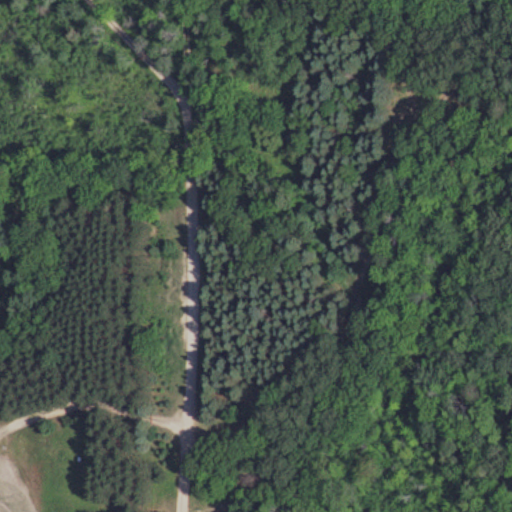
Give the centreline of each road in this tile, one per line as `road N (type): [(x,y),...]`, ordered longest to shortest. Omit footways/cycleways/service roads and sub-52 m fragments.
road 1 (track): [(181,511),(196,331),(190,147),(178,90)]
road 2 (track): [(187,423),(61,404),(0,421)]
road 3 (track): [(178,90),(93,0)]
